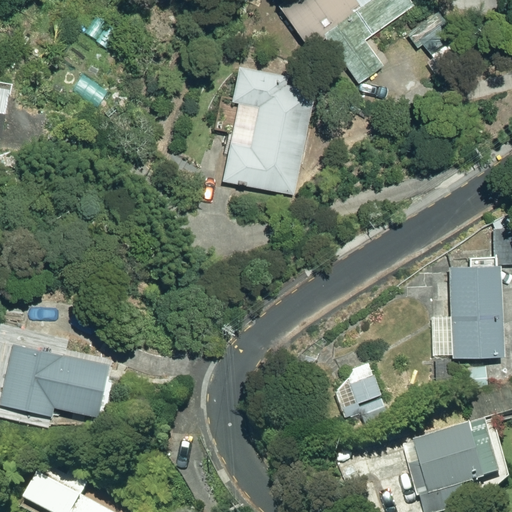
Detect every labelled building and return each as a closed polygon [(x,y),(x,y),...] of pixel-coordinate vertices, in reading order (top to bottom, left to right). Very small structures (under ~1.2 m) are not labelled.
[(369,0),(318,37),(354,86),(380,68),(361,41),(410,6),(405,0),(369,0)] [(217,183),(291,196),(311,84),(231,70),(224,107),(230,108),(217,183)] [(511,230),(488,232),(490,268),(511,266),(511,230)] [(448,359),(448,361),(498,361),(494,269),(444,270),(445,317),(428,319),(430,359),(448,359)] [(0,369),(0,410),(43,421),(45,411),(92,421),(104,367),(54,356),(58,341),(24,334),(19,351),(5,348),(0,369)] [(355,415),(360,428),(384,417),(376,398),(379,397),(370,375),(329,392),(342,421),(355,415)] [(511,386),(511,387),(511,385),(466,395),(472,423),(511,414),(511,386)] [(415,487),(421,511),(462,511),(464,511),(459,493),(483,487),(482,485),(497,481),(482,427),(411,446),(422,485),(415,487)] [(108,511),(82,497),(81,500),(38,475),(22,502),(39,511),(108,511)]
